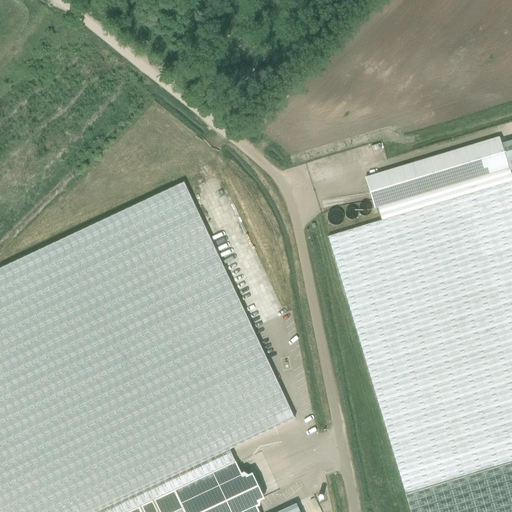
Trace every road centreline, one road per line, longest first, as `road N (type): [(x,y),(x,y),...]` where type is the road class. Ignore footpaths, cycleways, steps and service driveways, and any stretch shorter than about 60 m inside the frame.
road 1 (unclassified): [(347,511),(281,195),(207,119)]
road 2 (track): [(207,119),(63,0)]
